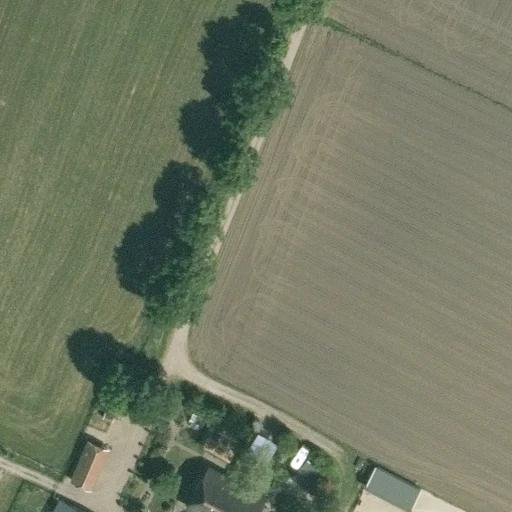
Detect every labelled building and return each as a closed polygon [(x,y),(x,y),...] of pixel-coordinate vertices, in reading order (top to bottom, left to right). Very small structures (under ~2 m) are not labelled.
[(83,450),(70,480),(89,487),(101,458),(83,450)] [(328,473),(308,455),(292,474),(312,491),(328,473)] [(375,463),(364,485),(409,509),(421,487),(375,463)] [(222,490),(229,477),(209,465),(187,505),(198,511),(223,511),(230,499),(226,497),(228,493),(222,490)] [(230,499),(223,511),(256,511),(265,496),(229,477),(222,490),(228,493),(226,497),(230,499)] [(85,511),(59,498),(51,511),(85,511)]
